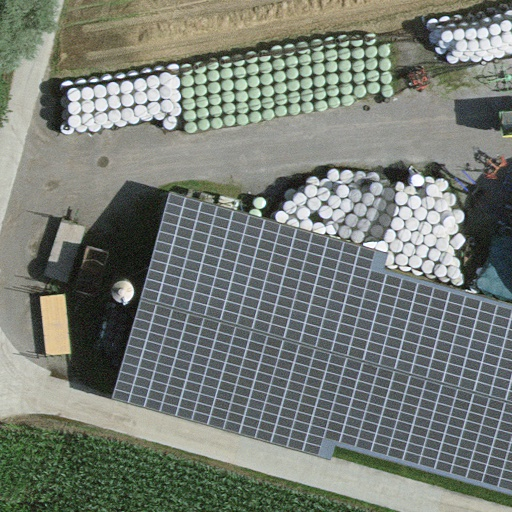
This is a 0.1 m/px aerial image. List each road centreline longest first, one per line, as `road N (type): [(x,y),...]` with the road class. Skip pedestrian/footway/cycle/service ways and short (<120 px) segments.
road 1 (unclassified): [(471,511),(0,380)]
road 2 (residential): [(0,189),(52,0)]
